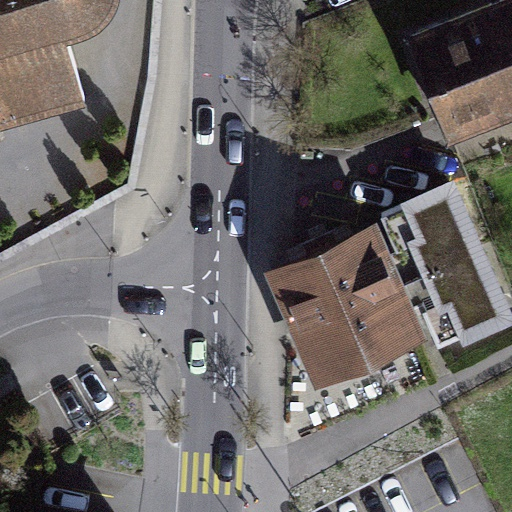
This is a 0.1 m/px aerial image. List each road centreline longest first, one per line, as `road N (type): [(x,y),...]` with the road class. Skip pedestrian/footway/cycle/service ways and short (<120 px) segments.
road 1 (tertiary): [(226,0),(215,285)]
road 2 (tertiary): [(215,285),(208,511)]
road 3 (residential): [(0,306),(99,286),(215,285)]
